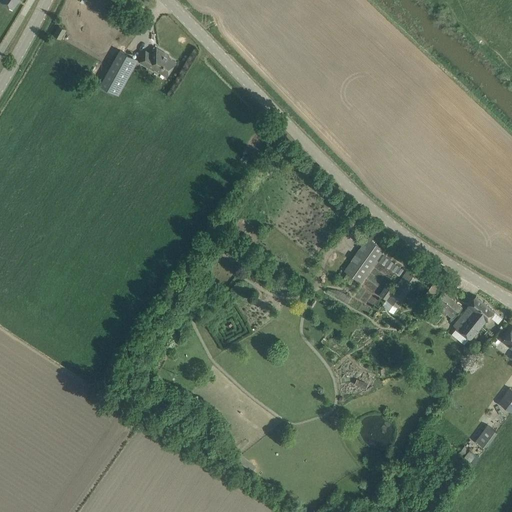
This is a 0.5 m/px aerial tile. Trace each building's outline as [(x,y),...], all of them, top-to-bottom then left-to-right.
[(17,0),(0,0),(11,8),(17,0)] [(66,29),(59,25),(54,35),(61,39),(66,29)] [(146,51),(140,61),(154,69),(155,68),(167,75),(176,61),(164,54),(165,53),(157,48),(153,55),(146,51)] [(120,50),(115,58),(101,85),(118,95),(138,60),(120,50)] [(368,238),(362,246),(345,270),(361,282),(384,249),(368,238)] [(406,271),(401,279),(394,289),(387,300),(397,306),(416,278),(406,271)] [(387,284),(379,294),(387,300),(394,289),(387,284)] [(432,304),(445,315),(446,313),(451,317),(450,318),(452,320),(462,307),(443,291),(432,304)] [(453,325),(471,339),(486,320),(487,321),(495,311),(476,295),(468,305),(469,306),(453,325)] [(511,328),(508,334),(502,340),(511,347),(511,355),(511,357),(511,328)] [(353,384),(364,388),(366,382),(355,378),(353,384)] [(511,389),(510,387),(499,402),(511,411),(511,389)] [(488,425),(476,441),(486,448),(497,432),(488,425)] [(462,455),(473,463),(478,455),(467,447),(462,455)] [(245,465),(252,470),(255,465),(248,460),(245,465)]
